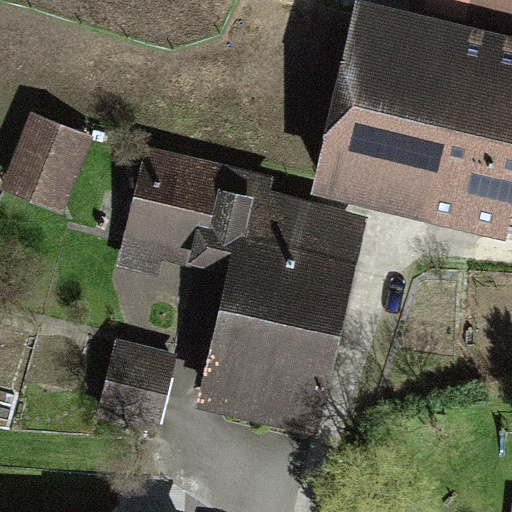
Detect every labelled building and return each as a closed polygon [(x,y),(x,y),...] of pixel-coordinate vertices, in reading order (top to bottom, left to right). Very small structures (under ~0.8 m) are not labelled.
[(511,0),(469,0),(465,22),(511,30),(511,0)] [(511,30),(465,22),(379,5),(343,194),(511,226),(511,30)] [(102,131),(42,107),(8,193),(69,217),(102,131)] [(362,212),(144,159),(123,244),(229,270),(197,400),(309,427),(362,212)] [(166,354),(116,346),(107,403),(157,411),(166,354)]
